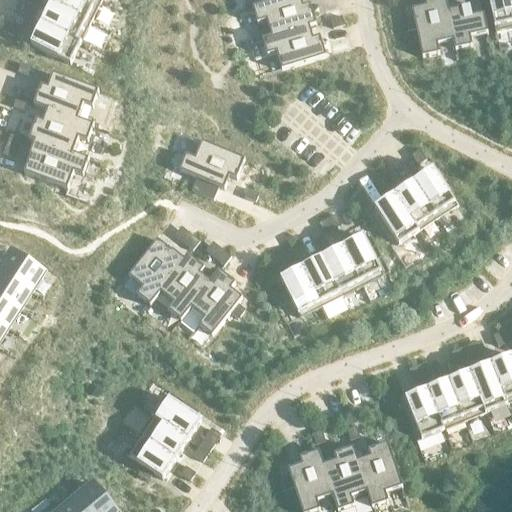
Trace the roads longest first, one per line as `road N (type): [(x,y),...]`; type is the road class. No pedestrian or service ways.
road 1 (residential): [(511,286),(453,328),(286,395),(197,511)]
road 2 (residential): [(399,109),(342,182),(284,224),(251,237),(180,210)]
road 3 (residential): [(399,109),(511,168)]
